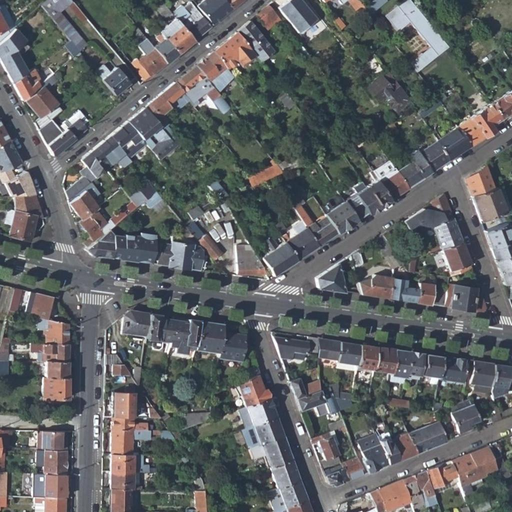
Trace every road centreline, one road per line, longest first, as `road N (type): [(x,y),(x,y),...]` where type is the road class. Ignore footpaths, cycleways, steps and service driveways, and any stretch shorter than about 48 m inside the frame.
road 1 (residential): [(257,0),(42,176)]
road 2 (residential): [(261,306),(510,340)]
road 3 (residential): [(261,306),(447,174)]
road 4 (residential): [(261,306),(256,326),(320,499)]
road 5 (residential): [(511,426),(320,499)]
road 6 (residential): [(510,340),(447,174)]
road 7 (residential): [(91,280),(261,306)]
road 8 (residential): [(91,280),(89,424)]
